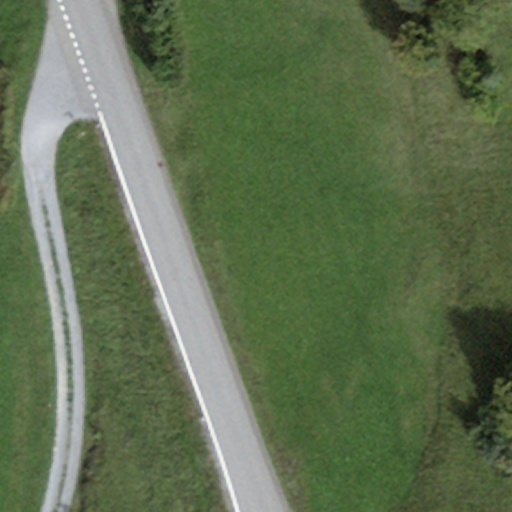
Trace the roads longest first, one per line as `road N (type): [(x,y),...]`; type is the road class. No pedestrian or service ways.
road 1 (unclassified): [(81,0),(265,511)]
road 2 (track): [(103,62),(62,74),(38,136),(70,351),(59,511)]
